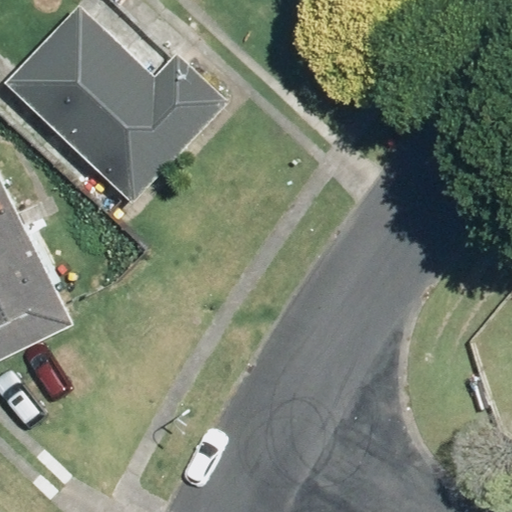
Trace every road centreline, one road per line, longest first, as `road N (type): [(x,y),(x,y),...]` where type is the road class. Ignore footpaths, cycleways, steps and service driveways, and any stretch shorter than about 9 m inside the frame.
road 1 (residential): [(271,425),(511,75)]
road 2 (residential): [(427,511),(271,425)]
